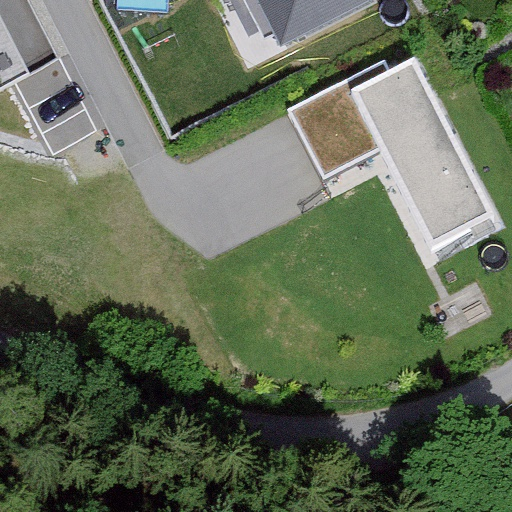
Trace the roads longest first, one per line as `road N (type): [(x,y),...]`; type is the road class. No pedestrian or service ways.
road 1 (unclassified): [(0,350),(243,432),(314,438),(386,433),(468,408),(511,383)]
road 2 (residential): [(64,0),(153,172)]
